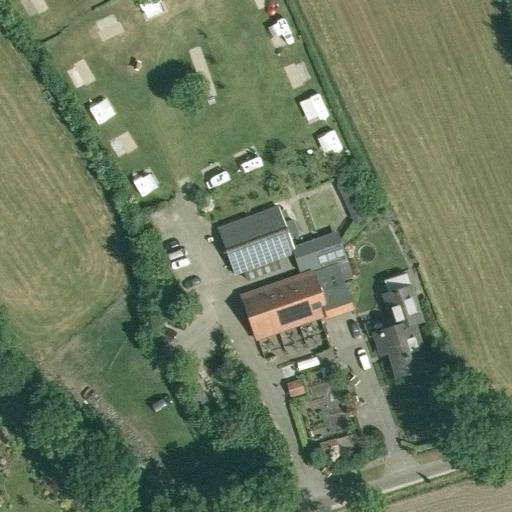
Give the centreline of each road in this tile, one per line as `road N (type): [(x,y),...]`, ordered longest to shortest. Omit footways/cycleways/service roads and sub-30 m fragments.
road 1 (unclassified): [(293,511),(511,445)]
road 2 (tertiary): [(109,511),(0,391)]
